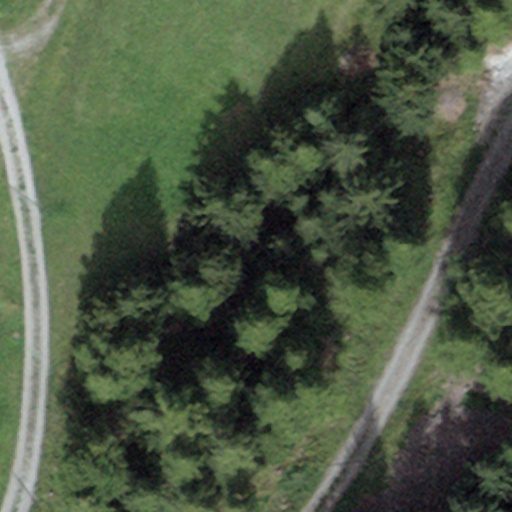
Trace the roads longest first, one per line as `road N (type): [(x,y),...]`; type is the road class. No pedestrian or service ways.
road 1 (track): [(22,511),(55,266),(0,75)]
road 2 (track): [(511,166),(319,511)]
